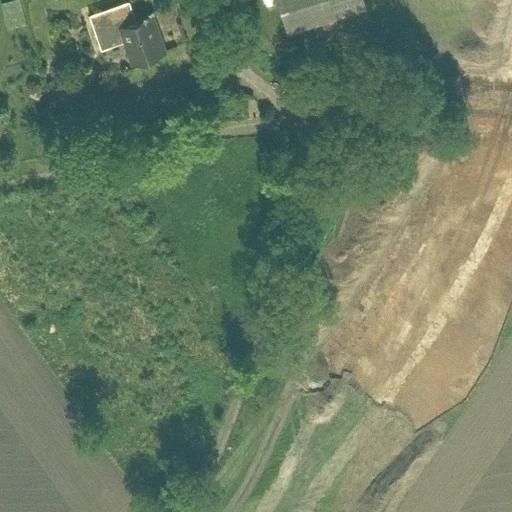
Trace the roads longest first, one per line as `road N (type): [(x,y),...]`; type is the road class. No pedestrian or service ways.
road 1 (unclassified): [(511,131),(463,254),(261,511)]
road 2 (track): [(174,511),(223,442),(304,200),(312,162),(284,107)]
